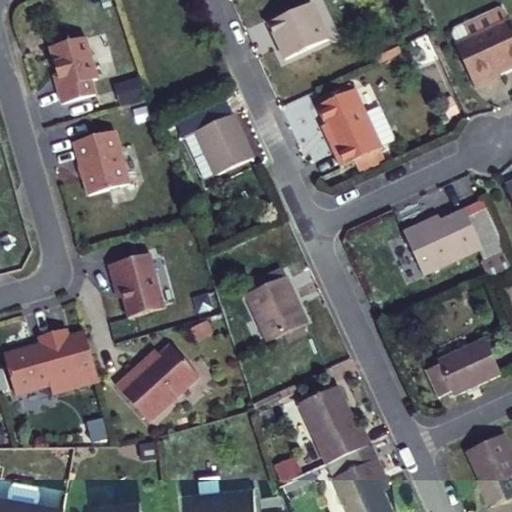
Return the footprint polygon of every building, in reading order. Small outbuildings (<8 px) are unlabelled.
[(269,23),(286,60),(329,40),(312,3),(269,23)] [(456,44),(474,84),(501,72),(499,67),(509,63),(511,65),(511,64),(511,20),(511,19),(510,19),(505,9),(500,7),(464,24),(470,37),(456,44)] [(470,37),(464,24),(456,27),(453,33),(458,42),(470,37)] [(99,80),(88,40),(52,49),(62,84),(59,84),(64,105),(97,97),(93,82),(99,80)] [(141,77),(115,83),(120,106),(146,100),(141,77)] [(326,124),(338,150),(335,151),(342,167),(381,148),(366,113),(355,90),(319,106),(326,124)] [(216,175),(253,159),(228,101),(178,122),(184,138),(186,137),(205,179),(215,175),(216,175)] [(445,106),(450,117),(460,112),(455,101),(445,106)] [(366,113),(381,148),(395,142),(379,108),(366,113)] [(335,151),(338,150),(326,124),(324,126),(335,151)] [(130,185),(116,132),(74,144),(89,196),(130,185)] [(490,282),(511,272),(511,262),(484,202),(442,221),(433,225),(431,220),(402,233),(422,276),(480,250),(485,261),(482,263),(486,273),(490,282)] [(431,220),(433,225),(442,221),(439,216),(431,220)] [(164,309),(150,256),(113,264),(128,318),(164,309)] [(273,282),(288,276),(284,267),(269,274),(273,282)] [(269,274),(245,284),(270,341),(309,322),(289,275),(288,276),(273,282),(269,274)] [(98,382),(85,333),(69,338),(66,330),(39,338),(43,350),(35,352),(29,347),(4,354),(15,396),(50,386),(52,395),(98,382)] [(424,369),(436,396),(451,390),(453,394),(501,373),(484,337),(436,358),(438,363),(424,369)] [(200,378),(169,346),(132,380),(129,375),(116,387),(150,424),(200,378)] [(339,385),(301,402),(328,463),(345,456),(373,443),(366,429),(359,432),(339,385)] [(511,511),(511,450),(504,434),(467,451),(493,511),(511,511)] [(335,478),(347,505),(349,511),(395,511),(385,487),(373,460),(379,457),(373,443),(345,456),(352,471),(335,478)] [(379,457),(373,460),(385,487),(392,485),(379,457)] [(10,484),(8,498),(0,496),(0,511),(63,511),(64,508),(37,504),(40,489),(38,486),(14,481),(10,484)] [(254,511),(252,488),(181,496),(183,511),(254,511)] [(139,511),(138,502),(89,507),(89,511),(139,511)]
